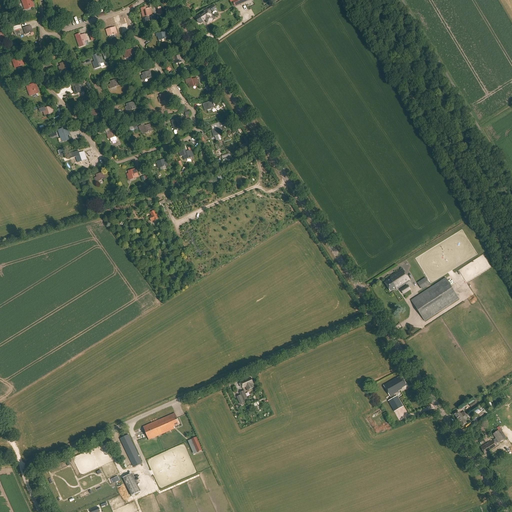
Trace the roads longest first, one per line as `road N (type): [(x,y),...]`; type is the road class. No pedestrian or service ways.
road 1 (unclassified): [(39,511),(25,477),(35,463),(374,312)]
road 2 (tertiary): [(374,312),(167,0)]
road 3 (track): [(354,0),(511,263)]
road 4 (tertiary): [(507,511),(374,312)]
road 5 (track): [(374,0),(458,137)]
road 6 (unknown): [(264,147),(147,201)]
